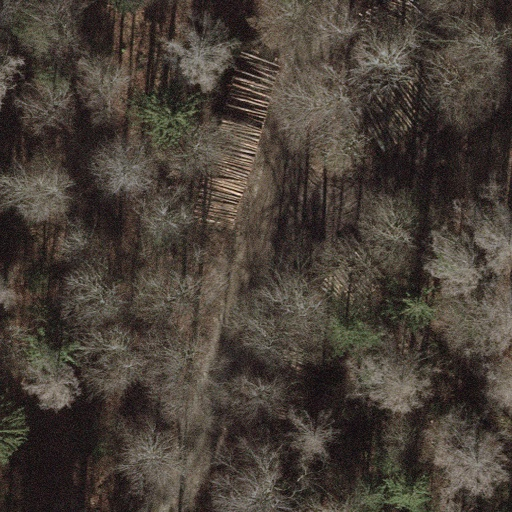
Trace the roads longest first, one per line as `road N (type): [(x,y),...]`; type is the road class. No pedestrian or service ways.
road 1 (track): [(133,511),(157,479),(244,275),(349,0)]
road 2 (track): [(511,71),(244,275)]
